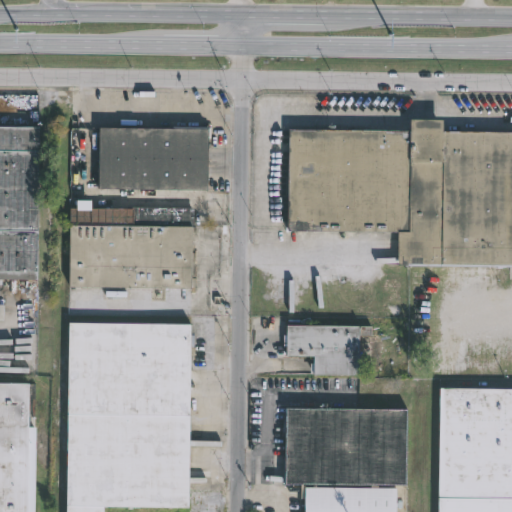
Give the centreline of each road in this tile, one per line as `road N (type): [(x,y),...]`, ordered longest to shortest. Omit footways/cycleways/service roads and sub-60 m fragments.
road 1 (residential): [(511,83),(0,77)]
road 2 (residential): [(236,511),(243,46)]
road 3 (primary): [(243,46),(511,47)]
road 4 (primary): [(511,17),(331,16)]
road 5 (primary): [(20,45),(170,46)]
road 6 (primary): [(205,15),(67,14)]
